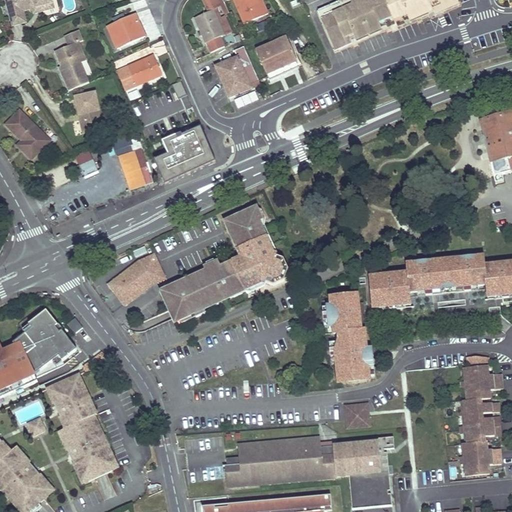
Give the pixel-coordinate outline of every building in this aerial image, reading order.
[(5,0),(12,26),(26,22),(22,11),(32,9),(40,7),(41,12),(53,9),(50,0),(5,0)] [(225,35),(214,10),(216,9),(212,0),(204,0),(203,1),(208,13),(194,19),(205,44),(225,35)] [(224,6),(221,0),(212,0),(216,9),(224,6)] [(233,0),(245,25),(263,17),(255,0),(233,0)] [(260,0),(255,0),(263,17),(268,15),(260,0)] [(333,49),(394,22),(383,0),(344,0),(317,12),(333,49)] [(383,0),(394,22),(395,25),(431,10),(433,14),(457,4),(455,0),(383,0)] [(134,15),(107,27),(117,49),(144,38),(134,15)] [(68,92),(89,83),(81,64),(86,61),(79,43),(83,41),(79,31),(64,37),(68,47),(55,52),(61,67),(62,71),(60,72),(68,92)] [(286,39),(256,52),(269,81),(299,68),(286,39)] [(260,86),(244,48),(235,51),(238,58),(215,67),(229,99),(260,86)] [(154,57),(127,68),(117,72),(125,91),(162,75),(154,57)] [(123,58),(113,63),(117,72),(127,68),(123,58)] [(173,86),(178,99),(186,96),(181,83),(173,86)] [(95,93),(74,97),(82,134),(103,130),(95,93)] [(25,149),(34,158),(51,142),(19,111),(5,125),(21,142),(26,147),(25,149)] [(511,172),(511,113),(480,123),(493,177),(511,172)] [(200,135),(169,149),(171,156),(161,161),(171,183),(213,163),(200,135)] [(26,147),(21,142),(16,146),(31,161),(34,158),(25,149),(26,147)] [(132,142),(132,151),(140,151),(140,142),(132,142)] [(169,149),(158,154),(161,161),(171,156),(169,149)] [(139,150),(116,160),(131,193),(154,183),(139,150)] [(91,152),(77,156),(83,179),(97,176),(91,152)] [(272,255),(258,224),(259,223),(259,222),(260,222),(260,221),(260,220),(260,219),(256,211),(256,210),(226,223),(234,240),(236,239),(239,245),(236,246),(240,256),(239,261),(221,269),(220,266),(216,268),(218,272),(215,273),(213,270),(206,273),(185,282),(187,285),(183,287),(183,286),(180,287),(179,285),(162,293),(170,310),(174,319),(175,322),(186,317),(185,314),(196,309),(197,312),(208,307),(207,305),(218,299),(221,300),(223,300),(225,299),(225,296),(231,293),(243,288),(244,290),(262,282),(273,286),(284,281),(288,270),(283,259),(272,255)] [(153,284),(164,279),(153,256),(139,262),(108,285),(124,306),(153,284)] [(406,273),(371,277),(374,307),(375,307),(375,308),(376,308),(377,308),(386,307),(386,303),(398,302),(399,304),(399,305),(399,306),(400,306),(401,306),(410,305),(409,293),(448,289),(486,285),(487,297),(496,297),(497,297),(497,296),(498,296),(498,295),(498,292),(511,291),(511,295),(511,262),(485,265),(484,256),(476,257),(476,260),(471,260),(465,258),(425,262),(424,263),(423,263),(421,264),(421,265),(420,265),(419,265),(414,266),(414,263),(406,264),(406,273)] [(205,271),(206,273),(213,270),(215,273),(218,272),(216,268),(220,266),(218,263),(206,268),(205,271)] [(358,296),(330,299),(330,306),(326,307),(329,327),(332,327),(333,334),(337,334),(338,340),(337,343),(335,353),(336,363),(338,382),(369,379),(369,377),(368,367),(373,366),(372,350),(367,351),(366,344),(365,330),(361,330),(360,317),(364,317),(364,311),(359,311),(358,304),(358,296)] [(330,306),(330,299),(322,300),(325,335),(333,334),(332,327),(329,327),(326,307),(330,306)] [(0,399),(2,399),(1,395),(7,393),(8,396),(15,393),(14,391),(22,387),(23,389),(37,383),(34,376),(32,372),(37,368),(40,371),(51,362),(58,357),(61,362),(67,357),(65,355),(66,354),(68,356),(76,350),(61,331),(58,333),(54,327),(56,326),(45,311),(28,325),(31,329),(12,344),(15,347),(19,352),(0,360),(0,353),(0,354),(0,353),(0,399)] [(66,325),(74,335),(81,329),(74,319),(66,325)] [(54,327),(58,333),(61,331),(62,330),(57,325),(56,326),(54,327)] [(331,364),(336,363),(335,353),(337,343),(329,344),(331,364)] [(0,360),(19,352),(15,347),(0,354),(0,353),(0,360)] [(55,367),(61,362),(58,357),(51,362),(55,367)] [(476,364),(475,357),(466,358),(466,365),(476,364)] [(502,382),(501,374),(487,376),(485,373),(484,367),(463,370),(464,382),(461,382),(461,390),(465,389),(466,401),(461,402),(462,412),(458,413),(458,416),(462,416),(463,426),(459,427),(460,435),(464,434),(465,444),(462,445),(463,457),(460,457),(460,465),(464,464),(465,477),(486,475),(486,469),(488,466),(501,464),(500,457),(500,449),(486,451),(483,449),(482,444),(485,443),(485,437),(501,436),(501,427),(500,418),(483,419),(483,414),(499,412),(498,403),(482,404),(481,400),(487,399),(487,394),(490,391),(502,390),(502,382)] [(54,394),(50,395),(54,404),(57,402),(62,413),(58,414),(64,428),(61,429),(66,440),(63,441),(67,451),(70,449),(75,460),(72,462),(76,471),(79,470),(84,481),(113,468),(107,454),(110,453),(107,446),(106,447),(101,436),(102,435),(99,428),(96,430),(90,416),(93,415),(88,402),(91,401),(82,381),(78,383),(75,376),(51,386),(54,394)] [(91,401),(88,402),(93,415),(96,414),(91,401)] [(57,402),(54,404),(58,414),(62,413),(57,402)] [(367,405),(345,407),(348,428),(369,426),(368,416),(365,416),(364,412),(367,411),(367,405)] [(93,415),(90,416),(96,430),(99,428),(93,415)] [(39,416),(27,422),(32,434),(44,428),(39,416)] [(0,486),(1,486),(8,495),(7,496),(12,502),(15,500),(24,511),(48,491),(41,482),(43,479),(37,471),(34,474),(26,464),(29,462),(22,454),(20,456),(12,447),(9,450),(0,439),(0,438),(0,486)] [(320,438),(239,446),(240,459),(235,459),(235,465),(226,466),(228,488),(329,478),(326,454),(321,454),(320,438)] [(15,445),(12,447),(20,456),(22,454),(15,445)] [(70,449),(67,451),(72,462),(75,460),(70,449)] [(110,453),(107,454),(113,468),(116,467),(110,453)] [(29,462),(26,464),(34,474),(37,471),(29,462)] [(79,470),(76,471),(81,482),(84,481),(79,470)] [(43,479),(41,482),(48,491),(51,489),(43,479)] [(1,486),(0,486),(0,487),(7,496),(8,495),(1,486)] [(215,507),(208,508),(208,511),(327,511),(332,511),(331,496),(228,506),(228,508),(215,510),(215,507)] [(15,500),(12,502),(20,511),(23,511),(24,511),(15,500)]
